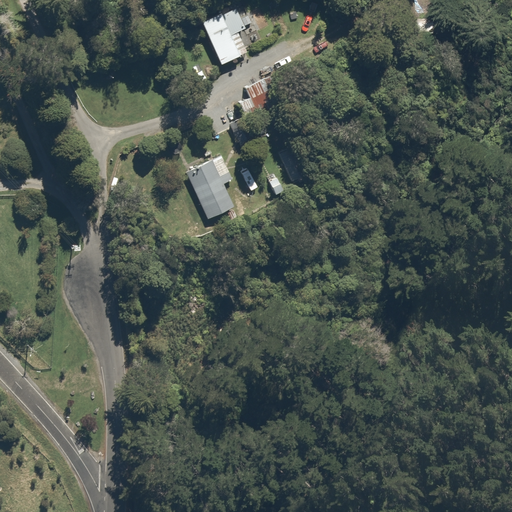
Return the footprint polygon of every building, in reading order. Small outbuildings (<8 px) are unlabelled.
[(236,6),(202,21),(221,63),(246,51),(236,31),(245,27),(236,6)] [(269,76),(244,88),(249,96),(257,115),(283,103),(269,76)] [(249,96),(239,101),(247,120),(257,115),(249,96)] [(244,116),(230,123),(242,146),(256,139),(244,116)] [(221,155),(185,171),(207,218),(233,206),(223,184),(232,179),(221,155)]
